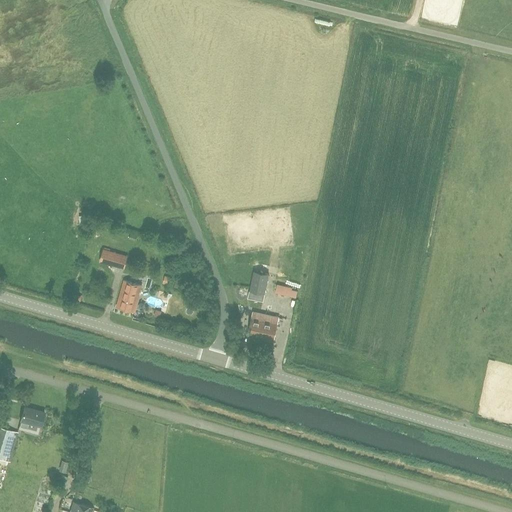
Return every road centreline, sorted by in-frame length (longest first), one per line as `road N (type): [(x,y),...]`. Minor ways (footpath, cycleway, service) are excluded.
road 1 (unclassified): [(504,511),(0,366)]
road 2 (unclassified): [(215,359),(224,321),(216,277),(100,0)]
road 3 (tertiary): [(511,445),(215,359)]
road 4 (unclassified): [(511,52),(290,0)]
road 5 (tertiary): [(215,359),(0,296)]
